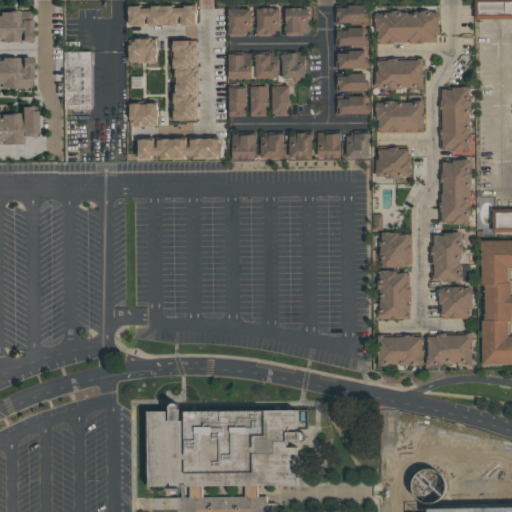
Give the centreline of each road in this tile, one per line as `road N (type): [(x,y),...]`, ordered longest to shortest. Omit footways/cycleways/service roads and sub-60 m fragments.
road 1 (residential): [(511,432),(391,398),(181,367),(45,390),(0,412)]
road 2 (residential): [(453,0),(451,48),(434,92),(434,177),(419,208),(420,327)]
road 3 (residential): [(46,0),(48,150)]
road 4 (residential): [(237,126),(363,123)]
road 5 (residential): [(326,0),(328,122)]
